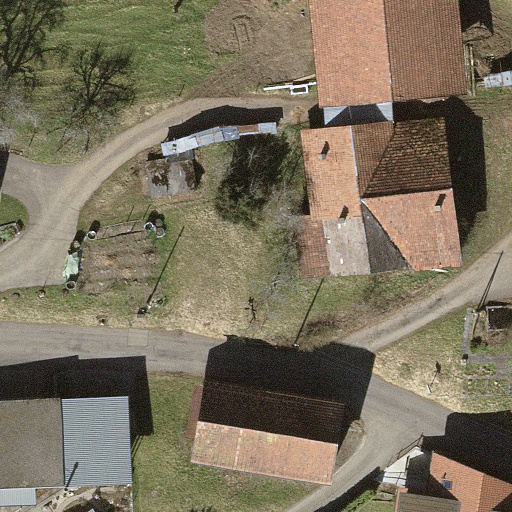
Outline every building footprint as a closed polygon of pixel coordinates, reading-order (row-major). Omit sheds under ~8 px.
[(456,0),(309,0),(318,102),(464,90),(456,0)] [(444,117),(302,131),(316,273),(458,260),(444,117)] [(342,399),(205,375),(190,455),(328,479),(342,399)] [(130,396),(0,400),(0,481),(132,477),(130,396)] [(511,511),(511,481),(433,446),(427,488),(400,484),(395,511),(511,511)]
